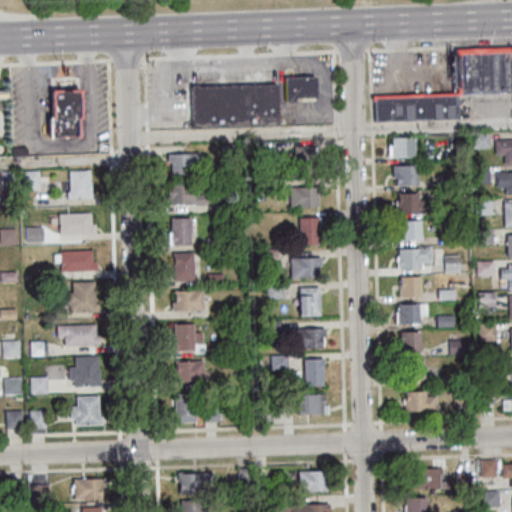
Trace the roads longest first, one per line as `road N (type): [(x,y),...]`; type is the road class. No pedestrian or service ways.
road 1 (trunk): [(0,36),(511,18)]
road 2 (residential): [(511,438),(0,455)]
road 3 (residential): [(365,511),(347,24)]
road 4 (residential): [(139,511),(123,32)]
